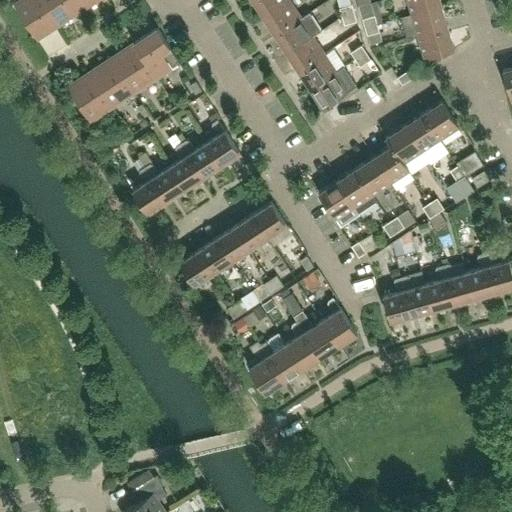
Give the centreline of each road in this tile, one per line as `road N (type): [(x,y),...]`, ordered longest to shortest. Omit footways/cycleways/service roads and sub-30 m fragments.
road 1 (residential): [(289,169),(482,50)]
road 2 (residential): [(289,169),(178,0)]
road 3 (residential): [(351,302),(274,180),(289,169)]
